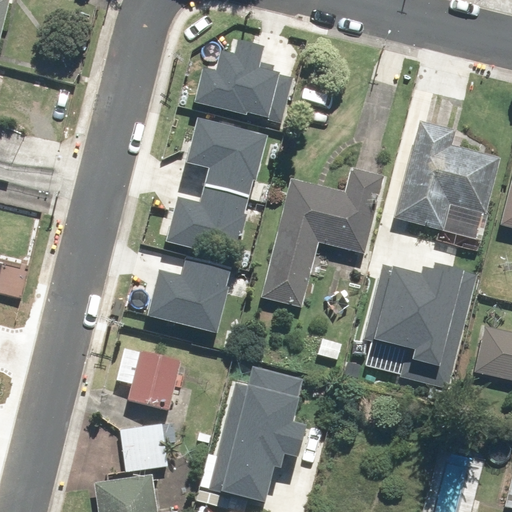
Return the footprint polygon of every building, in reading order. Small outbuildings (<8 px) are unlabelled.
[(206,69),(198,100),(267,118),(279,71),(258,66),(263,48),(240,42),(237,54),(222,50),(216,71),(206,69)] [(203,188),(247,198),(264,128),(203,113),(192,155),(209,159),(203,188)] [(408,135),(388,219),(469,238),(488,153),(408,135)] [(511,165),(495,225),(511,229),(511,165)] [(344,170),(339,196),(326,193),(327,191),(285,181),(257,297),(299,307),(314,244),(361,255),(370,216),(371,216),(379,177),(344,170)] [(174,199),(164,242),(233,257),(247,198),(203,188),(199,205),(174,199)] [(161,268),(149,313),(217,331),(234,269),(185,256),(180,273),(161,268)] [(388,266),(370,335),(399,343),(392,370),(450,385),(479,274),(424,260),(420,274),(388,266)] [(511,338),(480,332),(471,376),(511,383),(511,338)] [(339,340),(318,338),(316,361),(337,363),(339,340)] [(136,354),(123,400),(165,411),(178,365),(136,354)] [(235,383),(206,485),(266,502),(279,455),(298,460),(309,421),(294,417),(305,376),(255,363),(249,386),(235,383)] [(117,434),(123,472),(164,467),(159,429),(117,434)] [(511,461),(500,504),(511,507),(511,461)] [(94,511),(151,511),(147,480),(91,488),(94,511)]
